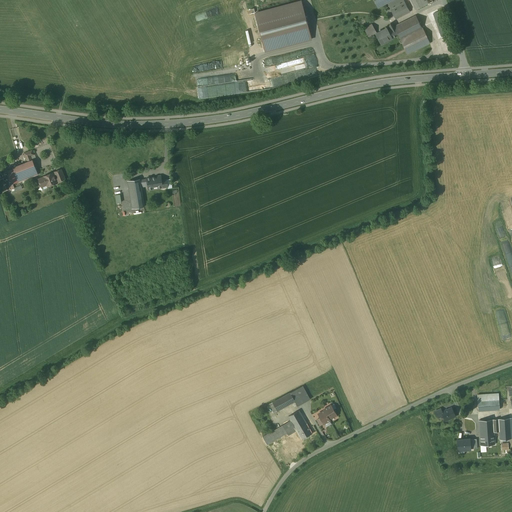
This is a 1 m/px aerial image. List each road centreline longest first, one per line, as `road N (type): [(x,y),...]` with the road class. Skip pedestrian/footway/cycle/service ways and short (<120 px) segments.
road 1 (secondary): [(463,75),(370,84),(197,121),(121,124),(0,109)]
road 2 (residential): [(263,511),(301,459),(511,363)]
